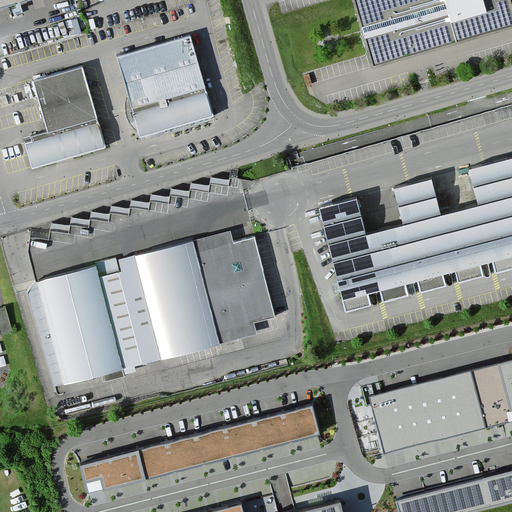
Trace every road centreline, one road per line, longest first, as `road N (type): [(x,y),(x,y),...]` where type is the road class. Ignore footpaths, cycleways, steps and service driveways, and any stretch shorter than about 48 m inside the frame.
road 1 (unclassified): [(511,75),(328,128),(300,121),(276,88),(248,0)]
road 2 (unknown): [(511,35),(313,92)]
road 3 (residential): [(511,333),(334,377)]
